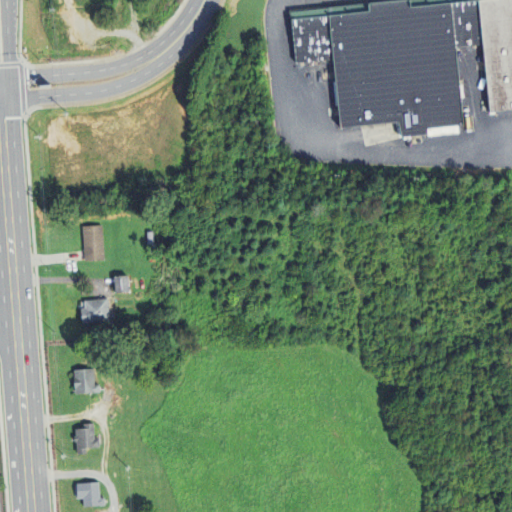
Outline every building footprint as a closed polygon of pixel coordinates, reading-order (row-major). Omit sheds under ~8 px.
[(35,0),(35,8),(97,8),(97,0),(35,0)] [(337,127),(330,59),(326,16),(365,12),(365,4),(408,0),(408,8),(449,4),(453,49),(460,124),(424,128),(425,134),(398,137),(396,121),(337,127)] [(408,8),(408,0),(475,0),(475,1),(408,8)] [(511,0),(485,0),(475,1),(480,46),(486,112),(511,109),(511,0)] [(449,4),(453,49),(480,46),(475,1),(449,4)] [(289,20),(288,12),(365,4),(365,12),(289,20)] [(289,20),(293,63),(330,59),(326,16),(289,20)] [(85,250),(83,226),(104,225),(106,259),(86,261),(86,259),(85,250)] [(114,277),(128,275),(129,292),(115,293),(114,282),(114,277)] [(109,297),(111,311),(115,311),(116,318),(111,319),(112,320),(84,323),(82,309),(86,308),(85,300),(94,299),(109,297)] [(79,393),(79,388),(76,388),(76,378),(77,377),(77,370),(95,368),(97,392),(79,393)] [(79,454),(78,441),(76,441),(75,436),(77,436),(76,429),(83,428),(83,424),(94,423),(95,439),(99,439),(100,447),(87,448),(87,454),(79,454)] [(83,498),(77,498),(76,484),(99,482),(99,498),(104,498),(105,505),(84,506),(83,498)]
